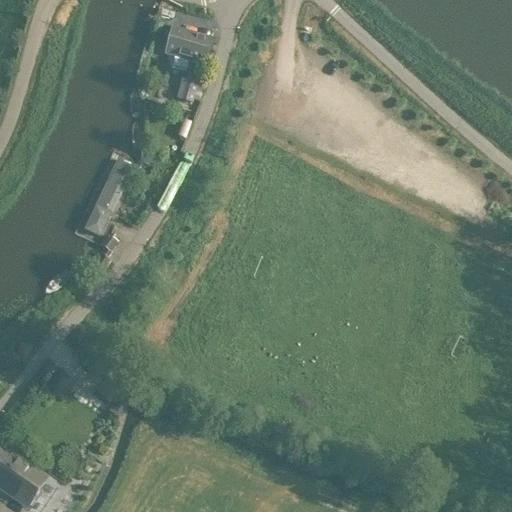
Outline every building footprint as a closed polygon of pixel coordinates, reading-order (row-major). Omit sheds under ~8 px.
[(204,61),(212,34),(171,22),(164,49),(169,51),(167,57),(169,63),(181,67),(186,62),(188,56),(200,60),(204,61)] [(188,56),(186,62),(178,91),(190,94),(200,60),(188,56)] [(174,83),(158,79),(155,92),(170,96),(174,83)] [(148,108),(152,106),(154,101),(151,97),(147,96),(142,98),(141,103),(143,107),(148,108)] [(108,219),(136,162),(131,152),(113,141),(73,225),(98,238),(108,219)] [(167,169),(170,163),(139,147),(140,156),(152,162),(167,169)] [(101,243),(109,247),(115,237),(106,232),(100,242),(101,243)] [(105,253),(109,247),(101,243),(99,247),(100,248),(105,253)] [(105,253),(100,248),(87,263),(95,270),(108,255),(105,253)] [(54,366),(39,385),(48,392),(54,384),(60,383),(67,375),(54,366)] [(0,443),(0,484),(27,504),(46,475),(1,442),(0,443)]
